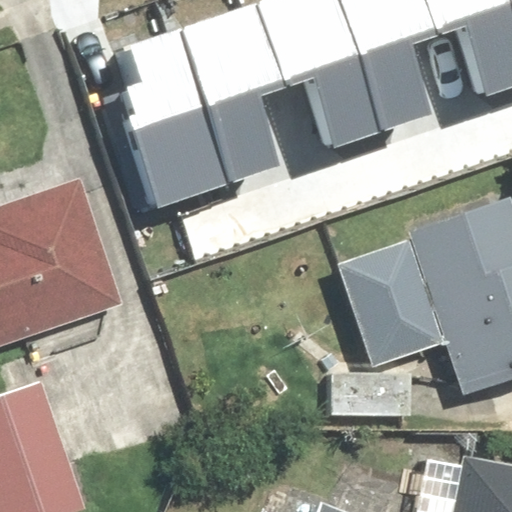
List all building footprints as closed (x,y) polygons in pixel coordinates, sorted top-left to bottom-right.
[(511,60),(511,0),(219,0),(124,33),(175,177),(242,154),(220,89),(301,61),(323,126),(399,99),(375,31),(446,6),(470,75),(511,60)] [(0,351),(112,311),(65,180),(0,203),(0,351)] [(287,207),(279,182),(222,202),(239,251),(296,230),(287,207)] [(392,246),(325,269),(360,372),(426,349),(445,405),(511,381),(511,250),(495,200),(389,236),(392,246)] [(320,378),(320,420),(401,421),(402,380),(320,378)] [(73,511),(31,386),(0,396),(0,511),(73,511)] [(511,511),(511,473),(448,462),(439,511),(511,511)]
